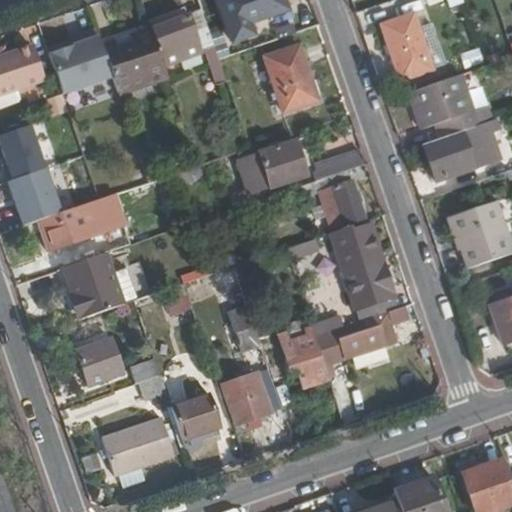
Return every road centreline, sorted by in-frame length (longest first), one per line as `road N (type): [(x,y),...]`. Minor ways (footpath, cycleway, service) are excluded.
road 1 (residential): [(473,417),(329,0)]
road 2 (residential): [(473,417),(193,511)]
road 3 (residential): [(76,511),(0,294)]
